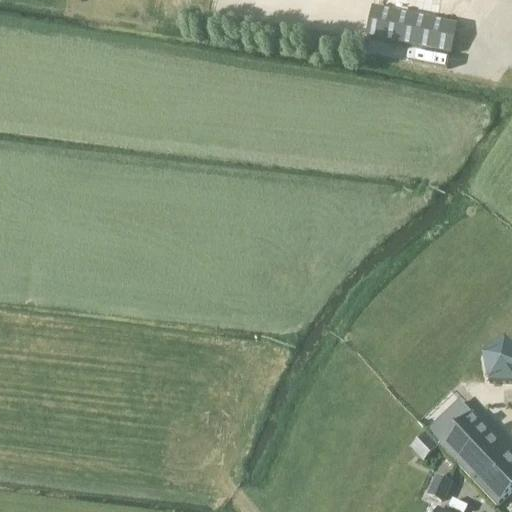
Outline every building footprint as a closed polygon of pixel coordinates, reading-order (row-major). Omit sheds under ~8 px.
[(373,10),(367,38),(452,55),(458,27),(373,10)] [(511,348),(507,345),(504,344),(486,357),(485,361),(489,382),(492,384),(511,385),(511,348)] [(439,447),(497,509),(511,495),(511,459),(471,416),(439,447)] [(425,435),(410,450),(423,464),(439,449),(425,435)] [(451,486),(436,479),(427,497),(443,504),(451,486)]
